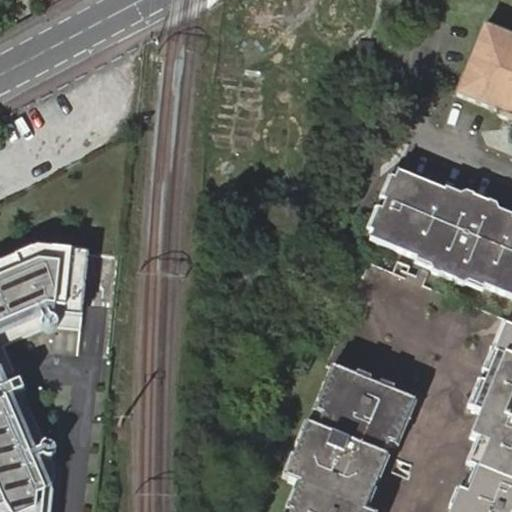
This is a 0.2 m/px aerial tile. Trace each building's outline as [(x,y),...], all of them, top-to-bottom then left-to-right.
[(511,37),(486,27),(457,96),(499,113),(500,118),(505,120),(511,123),(511,37)] [(511,511),(511,221),(511,222),(486,212),(489,205),(472,198),(469,205),(444,195),(444,193),(398,174),(394,180),(386,202),(382,212),(372,234),(370,241),(417,261),(417,259),(443,269),(440,276),(456,283),(460,276),(485,286),(484,288),(511,300),(511,331),(507,329),(488,377),(484,386),(492,391),(480,417),(471,439),(476,442),(482,444),(472,470),(481,474),(471,500),(461,496),(455,511),(511,511)] [(379,200),(386,202),(394,180),(388,178),(379,200)] [(446,189),(444,193),(444,195),(469,205),(472,198),(474,197),(466,194),(462,196),(446,189)] [(490,204),(489,205),(486,212),(511,222),(511,221),(511,216),(498,211),(496,207),(490,204)] [(366,231),(372,234),(382,212),(375,209),(366,231)] [(0,270),(38,254),(89,260),(89,256),(38,250),(0,266),(0,270)] [(38,254),(0,270),(0,511),(51,511),(56,470),(4,349),(49,330),(81,333),(89,260),(38,254)] [(439,278),(440,276),(443,269),(417,259),(417,261),(416,265),(431,271),(432,275),(439,278)] [(481,292),(484,288),(485,286),(460,276),(456,283),(456,285),(463,288),(467,286),(481,292)] [(482,375),(488,377),(507,329),(501,327),(482,375)] [(311,415),(318,417),(337,372),(330,369),(311,415)] [(302,487),(292,511),(361,511),(370,491),(374,482),(383,460),(388,447),(392,448),(411,402),(392,395),(378,389),(369,385),(355,380),(337,372),(318,417),(321,419),(317,431),(310,428),(301,450),(297,459),(288,482),(296,485),(302,487)] [(358,373),(355,380),(369,385),(371,379),(358,373)] [(381,383),(378,389),(392,395),(395,389),(381,383)] [(473,412),(484,386),(478,384),(467,410),(473,412)] [(473,412),(480,417),(492,391),(484,386),(473,412)] [(417,405),(411,402),(392,448),(398,451),(417,405)] [(295,448),(301,450),(310,428),(304,426),(295,448)] [(466,467),(472,470),(482,444),(476,442),(466,467)] [(282,479),(288,482),(297,459),(291,457),(282,479)] [(389,462),(383,460),(374,482),(380,484),(389,462)] [(285,511),(288,511),(292,511),(302,487),(296,485),(285,511)] [(368,511),(376,494),(370,491),(361,511),(368,511)] [(449,510),(451,511),(455,511),(461,496),(455,494),(449,510)]
